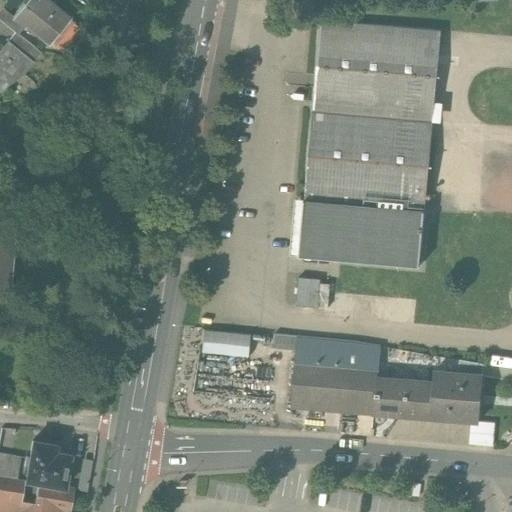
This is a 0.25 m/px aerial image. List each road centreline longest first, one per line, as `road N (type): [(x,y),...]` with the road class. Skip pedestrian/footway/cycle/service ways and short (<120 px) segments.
road 1 (tertiary): [(133,439),(205,0)]
road 2 (residential): [(133,439),(511,467)]
road 3 (residential): [(0,422),(133,439)]
